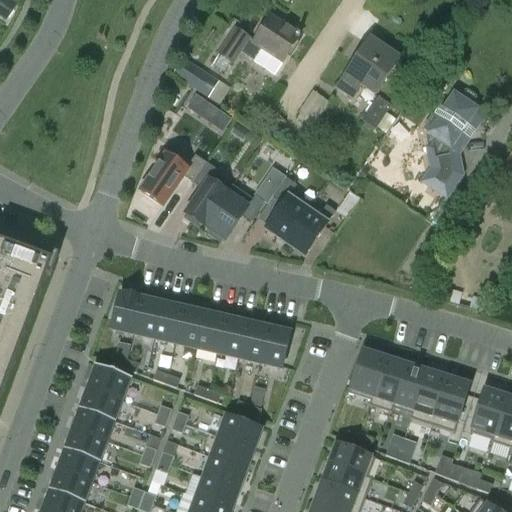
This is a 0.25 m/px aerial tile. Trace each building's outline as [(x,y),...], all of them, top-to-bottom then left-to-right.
[(249,40),(235,31),(219,56),(232,65),(239,54),(274,77),(300,38),(270,18),(253,44),(248,41),(249,40)] [(374,97),(399,60),(370,40),(337,90),(351,99),(360,87),(374,97)] [(313,91),(300,119),(314,126),(327,98),(313,91)] [(439,107),(423,132),(429,162),(459,156),(456,143),(461,135),(464,136),(468,130),(465,128),(467,127),(480,124),(485,116),(477,111),(475,97),(467,92),(453,95),(443,110),(439,107)] [(375,131),(391,107),(377,98),(361,122),(375,131)] [(231,121),(221,113),(212,127),(222,134),(231,121)] [(192,185),(206,164),(195,157),(191,162),(171,149),(141,193),(144,196),(158,206),(158,205),(162,208),(182,178),(192,185)] [(511,157),(502,172),(503,173),(511,170),(511,157)] [(206,164),(192,185),(201,191),(185,215),(188,217),(185,220),(197,228),(199,225),(205,229),(233,188),(214,175),(216,171),(206,164)] [(284,244),(310,207),(291,194),(296,187),(286,180),(272,200),(282,206),(265,231),(284,244)] [(252,201),(233,188),(205,229),(211,232),(209,236),(220,244),(222,240),(225,242),(241,218),(250,224),(264,204),(255,198),(252,201)] [(310,207),(284,244),(305,258),(335,214),(326,207),(321,215),(310,207)] [(0,402),(52,263),(0,243),(0,402)] [(134,336),(142,301),(120,296),(112,331),(134,336)] [(163,306),(142,301),(134,336),(155,341),(163,306)] [(176,346),(184,311),(163,306),(155,341),(176,346)] [(197,351),(205,316),(184,311),(176,346),(197,351)] [(218,356),(227,321),(205,316),(197,351),(218,356)] [(239,361),(248,325),(227,321),(218,356),(239,361)] [(248,325),(239,361),(261,365),(269,330),(248,325)] [(269,330),(261,365),(283,370),(291,335),(269,330)] [(369,407),(385,360),(362,353),(348,396),(370,403),(369,407)] [(124,371),(127,362),(115,357),(112,366),(124,371)] [(390,414),(405,367),(385,360),(369,407),(390,414)] [(127,362),(124,371),(136,375),(139,366),(127,362)] [(86,390),(122,404),(131,380),(95,367),(86,390)] [(405,367),(390,414),(391,414),(393,410),(411,416),(410,420),(411,421),(426,373),(405,367)] [(153,382),(165,386),(168,377),(156,372),(153,382)] [(426,373),(411,421),(431,427),(447,380),(426,373)] [(180,381),(168,377),(165,386),(177,390),(180,381)] [(431,427),(454,435),(469,387),(447,380),(431,427)] [(193,397),(205,401),(209,392),(197,387),(193,397)] [(79,411),(115,424),(122,404),(86,390),(79,411)] [(221,396),(209,392),(205,401),(217,406),(221,396)] [(491,444),(492,444),(506,399),(483,392),(470,434),(491,441),(491,444)] [(511,451),(511,400),(506,399),(492,444),(511,450),(511,453),(511,451)] [(234,412),(246,416),(250,407),(238,402),(234,412)] [(262,411),(250,407),(246,416),(258,421),(262,411)] [(160,408),(157,416),(168,421),(172,412),(160,408)] [(115,424),(79,411),(71,431),(107,444),(115,424)] [(174,423),(185,427),(189,418),(177,414),(174,423)] [(165,430),(168,421),(157,416),(154,425),(165,430)] [(227,418),(219,439),(252,452),(260,430),(227,418)] [(185,427),(174,423),(171,432),(182,436),(185,427)] [(64,451),(100,464),(107,444),(71,431),(64,451)] [(344,442),(356,447),(360,437),(348,433),(344,442)] [(372,442),(360,437),(356,447),(368,451),(372,442)] [(219,439),(211,460),(245,472),(252,452),(219,439)] [(337,446),(329,466),(372,482),(372,481),(368,479),(375,460),(337,446)] [(142,457),(153,461),(157,452),(145,448),(142,457)] [(385,457),(397,462),(400,452),(388,448),(385,457)] [(100,464),(64,451),(56,471),(92,485),(100,464)] [(412,457),(400,452),(397,462),(409,466),(412,457)] [(159,463),(170,467),(174,459),(162,454),(159,463)] [(153,461),(142,457),(139,466),(150,470),(153,461)] [(434,475),(446,480),(449,470),(453,462),(441,458),(434,475)] [(211,460),(204,480),(237,492),(245,472),(211,460)] [(170,467),(159,463),(156,472),(167,476),(170,467)] [(329,466),(322,485),(365,501),(372,482),(329,466)] [(449,470),(446,480),(458,484),(462,475),(449,470)] [(49,492),(85,505),(92,485),(56,471),(49,492)] [(204,480),(196,500),(228,511),(230,511),(237,492),(204,480)] [(442,486),(433,481),(427,492),(436,497),(442,486)] [(488,496),(492,486),(479,482),(476,491),(488,496)] [(414,484),(408,495),(417,499),(423,488),(414,484)] [(322,485),(315,504),(336,511),(360,511),(365,501),(322,485)] [(141,503),(144,494),(145,494),(133,490),(130,499),(141,503)] [(41,511),(82,511),(85,505),(49,492),(41,511)] [(430,508),(436,497),(427,492),(421,504),(430,508)] [(141,503),(152,507),(156,498),(145,494),(144,494),(141,503)] [(411,511),(417,499),(408,495),(402,506),(411,511)] [(141,503),(130,499),(127,507),(138,511),(141,503)] [(228,511),(196,500),(191,511),(228,511)] [(495,511),(479,501),(471,511),(495,511)] [(150,511),(152,507),(141,503),(138,511),(139,511),(150,511)]
